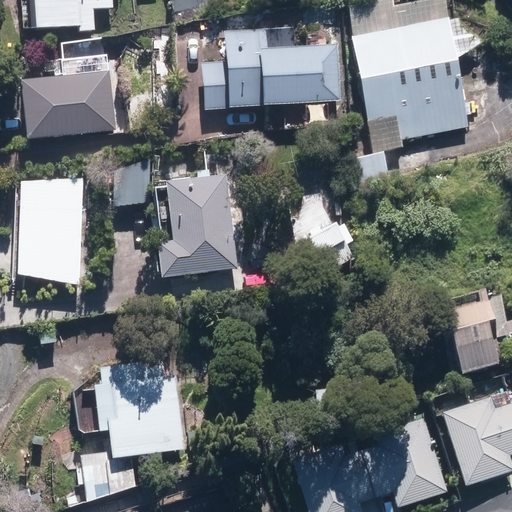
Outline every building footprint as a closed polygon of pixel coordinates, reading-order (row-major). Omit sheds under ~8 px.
[(75,28),(76,34),(92,32),(90,10),(106,9),(105,0),(30,0),(33,31),(75,28)] [(446,16),(351,35),(368,118),(398,112),(403,135),(466,123),(446,16)] [(225,61),(203,62),(206,106),(340,97),(336,44),(293,47),(292,26),(280,27),(223,31),(225,61)] [(16,82),(23,141),(113,131),(107,72),(105,72),(104,63),(70,67),(71,76),(16,82)] [(159,69),(119,72),(124,133),(165,129),(159,69)] [(350,160),(356,183),(385,177),(380,153),(350,160)] [(157,243),(161,276),(238,267),(226,175),(166,182),(173,241),(157,243)] [(77,287),(79,178),(15,182),(13,275),(77,287)] [(351,246),(345,223),(332,227),(324,191),(284,200),(302,277),(350,265),(346,247),(351,246)] [(472,303),(439,312),(437,313),(455,375),(498,363),(497,359),(492,339),(507,335),(510,348),(511,347),(511,322),(504,325),(495,295),(481,299),(478,291),(469,293),(472,303)] [(132,492),(127,453),(180,448),(173,373),(166,375),(163,357),(101,366),(103,385),(95,385),(101,428),(111,426),(114,457),(86,460),(91,498),(132,492)] [(511,402),(491,410),(487,397),(436,414),(461,488),(510,472),(506,457),(511,455),(511,402)] [(395,508),(444,492),(420,418),(374,433),(378,445),(342,457),(338,445),(287,461),(303,511),(358,511),(356,505),(390,494),(395,508)]
